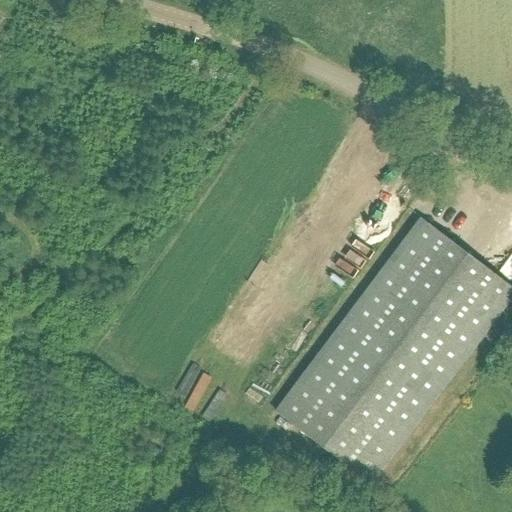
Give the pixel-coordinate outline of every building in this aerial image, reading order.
[(316,189),(324,195),(345,165),(336,159),(316,189)] [(370,206),(380,186),(371,181),(361,202),(370,206)] [(511,209),(508,209),(502,229),(507,230),(496,268),(511,272),(511,209)] [(511,285),(422,218),(276,412),(374,485),(511,300),(511,285)] [(243,342),(257,324),(248,318),(255,310),(247,304),(228,331),(243,342)] [(267,357),(284,332),(273,324),(256,349),(267,357)]
